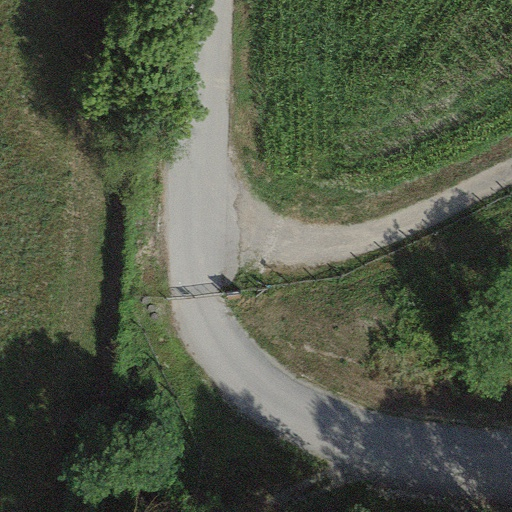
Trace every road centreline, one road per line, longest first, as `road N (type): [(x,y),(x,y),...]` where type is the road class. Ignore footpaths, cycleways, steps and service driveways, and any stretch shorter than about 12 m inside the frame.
road 1 (track): [(197,164),(200,308),(266,420),(511,486)]
road 2 (track): [(511,167),(343,249),(246,243),(197,164)]
road 3 (track): [(197,164),(187,65),(192,0)]
